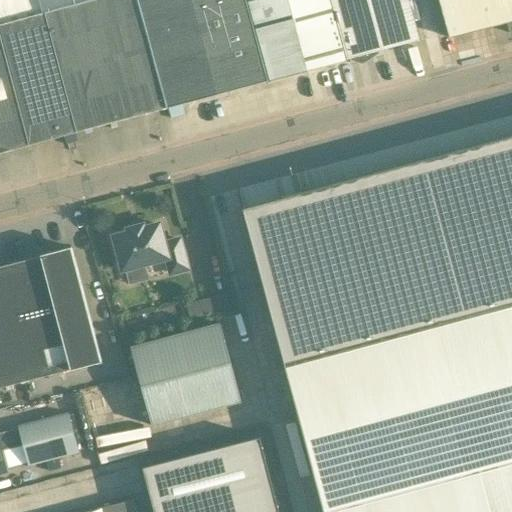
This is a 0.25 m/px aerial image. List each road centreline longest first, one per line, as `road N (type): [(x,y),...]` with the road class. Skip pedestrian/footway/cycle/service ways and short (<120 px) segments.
road 1 (unclassified): [(0,209),(511,70)]
road 2 (unknown): [(211,151),(283,421)]
road 3 (unknown): [(0,509),(120,472)]
